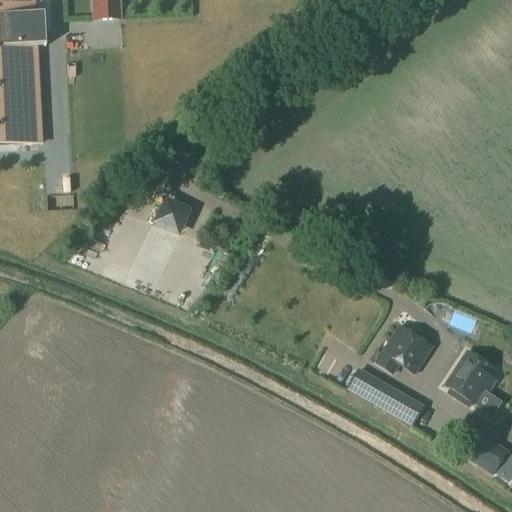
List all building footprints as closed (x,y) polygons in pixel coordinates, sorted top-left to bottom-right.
[(0,0),(0,149),(37,147),(32,49),(44,49),(42,15),(30,16),(29,0),(0,0)] [(91,0),(93,23),(117,22),(116,0),(91,0)] [(400,369),(414,378),(431,351),(398,331),(376,367),(394,378),(400,369)] [(491,378),(496,371),(466,353),(445,388),(495,419),(504,405),(490,396),(498,383),(491,378)] [(408,430),(420,410),(355,374),(344,394),(408,430)] [(462,461),(493,481),(508,458),(477,437),(462,461)]
